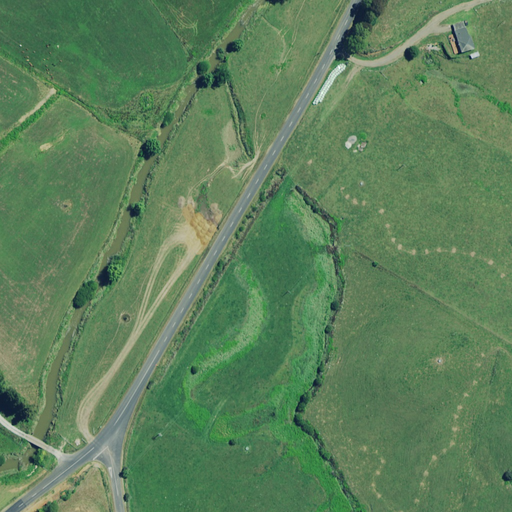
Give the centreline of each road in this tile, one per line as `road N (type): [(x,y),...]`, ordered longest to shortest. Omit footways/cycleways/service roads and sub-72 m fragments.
road 1 (tertiary): [(105,435),(356,0)]
road 2 (tertiary): [(10,511),(105,435)]
